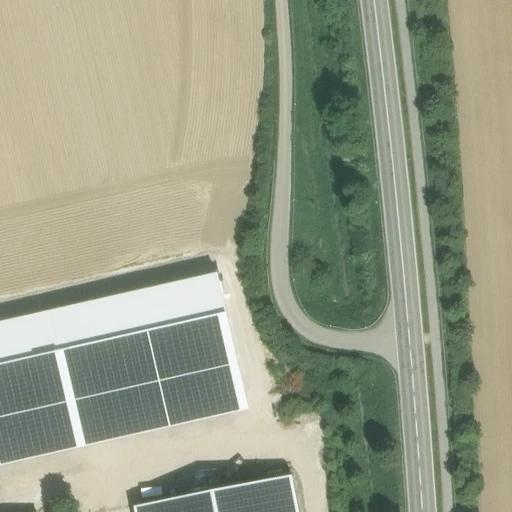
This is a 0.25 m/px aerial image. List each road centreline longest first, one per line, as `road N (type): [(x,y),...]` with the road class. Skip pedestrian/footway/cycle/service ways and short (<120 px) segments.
road 1 (tertiary): [(423,511),(373,0)]
road 2 (track): [(279,0),(283,289),(296,326),(328,340),(411,342)]
